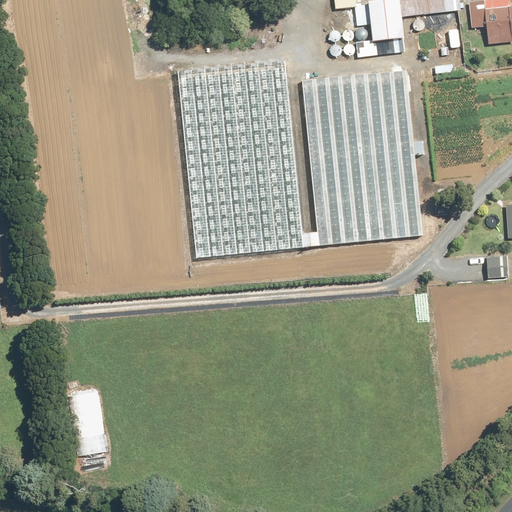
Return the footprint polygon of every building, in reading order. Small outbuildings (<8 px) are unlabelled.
[(357,8),(356,0),(335,0),(336,9),(357,8)] [(391,0),(370,2),(370,6),(355,8),(358,29),(373,27),(374,42),(406,39),(403,17),(461,11),(460,0),(391,0)] [(511,7),(508,8),(506,0),(495,0),(486,1),(487,4),(470,6),(473,29),(487,28),(489,45),(511,42),(511,7)] [(355,31),(330,33),(331,58),(357,56),(355,31)] [(452,65),(430,67),(431,76),(424,76),(435,181),(480,176),(469,72),(453,73),(452,65)] [(317,233),(303,234),(298,185),(287,66),(270,68),(180,77),(196,243),(198,258),(424,236),(417,159),(425,158),(424,142),(415,143),(408,73),(302,84),(317,233)] [(504,256),(488,257),(489,279),(505,278),(504,256)] [(107,453),(98,390),(71,394),(80,457),(107,453)]
